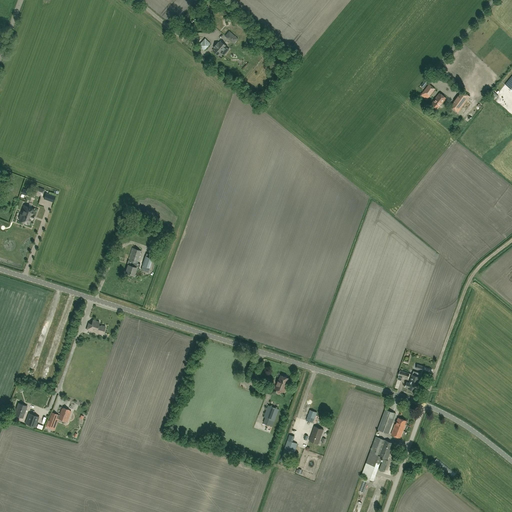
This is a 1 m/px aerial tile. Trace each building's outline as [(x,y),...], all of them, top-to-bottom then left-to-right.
[(235,44),(239,39),(229,31),(225,36),(235,44)] [(205,39),(198,46),(204,51),(210,44),(205,39)] [(219,56),(223,51),(226,54),(230,50),(227,47),(227,46),(221,41),(218,45),(217,44),(215,47),(215,48),(213,51),(219,56)] [(429,81),(428,80),(427,78),(421,86),(422,87),(424,88),(429,81)] [(435,89),(429,84),(423,91),(430,96),(435,89)] [(466,101),(469,96),(462,91),(458,96),(466,101)] [(441,104),(446,98),(439,93),(435,99),(431,105),(437,109),(441,104)] [(462,107),(455,101),(451,107),(458,112),(462,107)] [(35,187),(33,192),(42,195),(44,190),(35,187)] [(46,193),(44,199),(53,202),(54,196),(46,193)] [(21,214),(19,219),(20,219),(19,220),(29,224),(31,218),(32,215),(34,210),(24,206),(21,213),(22,213),(21,214)] [(139,267),(141,264),(137,263),(138,262),(142,251),(132,248),(128,260),(127,263),(128,264),(126,273),(134,275),(137,268),(136,267),(137,266),(139,267)] [(146,256),(144,263),(143,265),(150,268),(153,259),(146,256)] [(103,335),(105,327),(102,325),(100,326),(100,327),(98,326),(100,322),(93,320),(92,324),(89,323),(87,329),(103,335)] [(412,374),(410,380),(415,381),(414,383),(417,385),(420,377),(421,374),(413,371),(412,374)] [(277,385),(275,388),(275,389),(284,392),(287,385),(288,382),(287,382),(288,378),(287,378),(287,377),(285,376),(284,376),(281,375),(279,379),(277,385)] [(415,381),(410,380),(409,383),(407,382),(405,386),(408,386),(408,388),(415,391),(417,385),(414,383),(415,381)] [(211,415),(221,385),(208,381),(207,385),(210,386),(201,411),(211,415)] [(229,432),(244,387),(232,384),(218,429),(229,432)] [(23,418),(27,406),(18,403),(14,415),(23,418)] [(279,409),(268,405),(264,417),(274,421),(279,409)] [(58,419),(67,422),(71,411),(69,410),(63,408),(63,409),(62,408),(58,419)] [(388,433),(396,413),(385,409),(378,430),(388,433)] [(306,421),(309,422),(313,423),(317,412),(310,410),(306,421)] [(39,417),(29,413),(25,424),(35,428),(39,417)] [(53,427),(57,418),(51,416),(48,425),(53,427)] [(395,424),(394,427),(400,429),(399,429),(403,431),(405,425),(405,424),(406,421),(398,418),(396,425),(395,424)] [(318,444),(323,429),(314,426),(309,441),(318,444)] [(394,427),(391,435),(400,438),(403,431),(399,429),(400,429),(394,427)] [(376,437),(366,463),(378,468),(382,457),(388,459),(394,444),(376,437)] [(288,440),(283,454),(287,456),(293,458),(298,444),(292,442),(288,440)] [(383,459),(379,470),(384,472),(388,461),(383,459)] [(438,459),(435,462),(441,467),(442,466),(452,475),(454,473),(444,464),(438,459)] [(364,502),(370,489),(365,487),(359,499),(364,502)]
